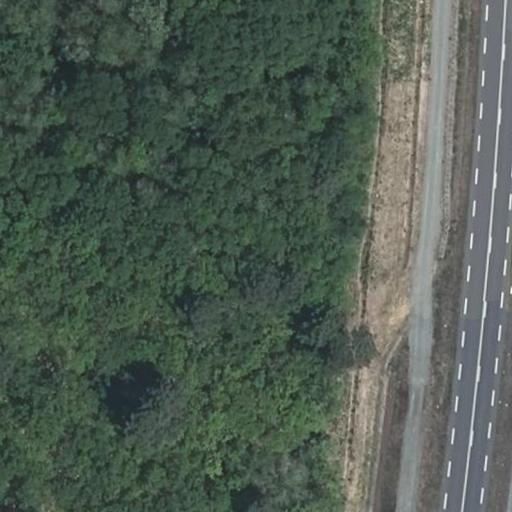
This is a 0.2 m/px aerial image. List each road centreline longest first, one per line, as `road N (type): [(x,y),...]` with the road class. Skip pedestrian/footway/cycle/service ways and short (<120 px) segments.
road 1 (track): [(449,0),(412,511)]
road 2 (primary): [(466,511),(511,7)]
